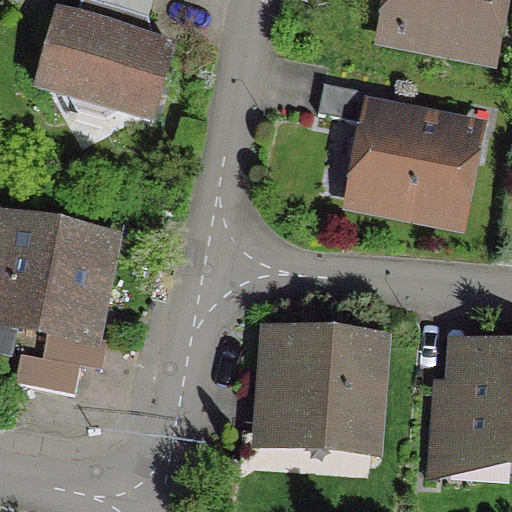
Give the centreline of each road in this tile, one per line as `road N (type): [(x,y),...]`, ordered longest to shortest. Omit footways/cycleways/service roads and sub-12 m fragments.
road 1 (residential): [(511,294),(191,268)]
road 2 (residential): [(191,268),(248,0)]
road 3 (residential): [(191,268),(144,494)]
road 4 (residential): [(0,465),(144,494)]
